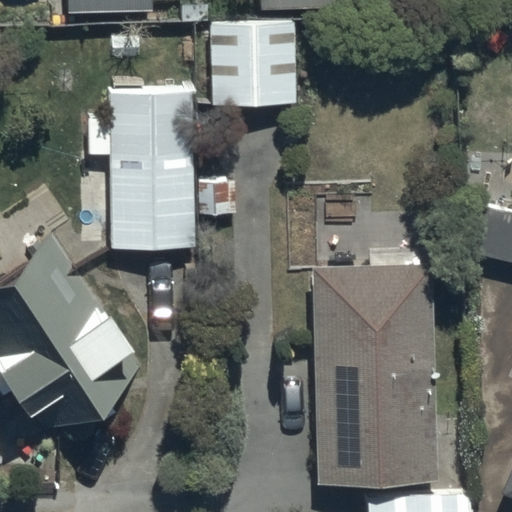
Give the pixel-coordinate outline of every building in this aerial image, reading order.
[(51,0),(51,12),(135,11),(134,0),(51,0)] [(285,18),(195,18),(195,100),(285,100),(285,18)] [(74,151),(94,151),(94,246),(184,246),(184,215),(223,215),(223,179),(183,179),(184,87),(95,87),(95,115),(74,115),(74,151)] [(511,216),(456,205),(448,247),(511,259),(511,216)] [(129,360),(45,231),(0,260),(0,328),(9,341),(0,346),(0,408),(38,384),(55,408),(129,360)] [(417,261),(293,262),(295,479),(419,478),(417,261)] [(511,325),(501,350),(511,354),(511,382),(506,397),(511,400),(511,428),(486,489),(511,500),(511,325)] [(454,511),(454,491),(352,493),(352,511),(454,511)]
